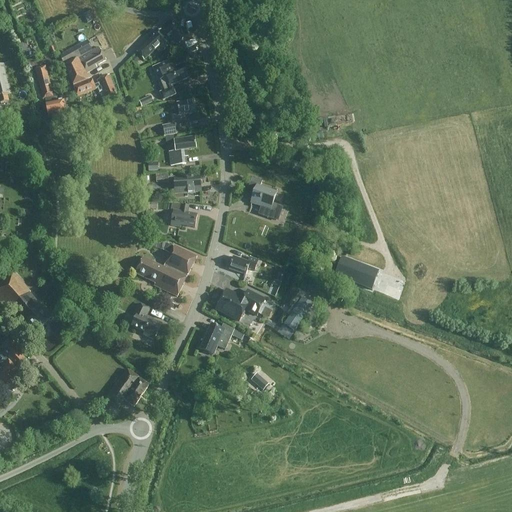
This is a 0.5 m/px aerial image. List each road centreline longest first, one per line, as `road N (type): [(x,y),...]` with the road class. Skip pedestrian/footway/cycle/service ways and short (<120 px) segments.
road 1 (tertiary): [(143,428),(187,328),(221,220),(222,119),(196,9)]
road 2 (track): [(224,145),(346,146),(393,280)]
road 3 (residential): [(100,429),(0,312)]
